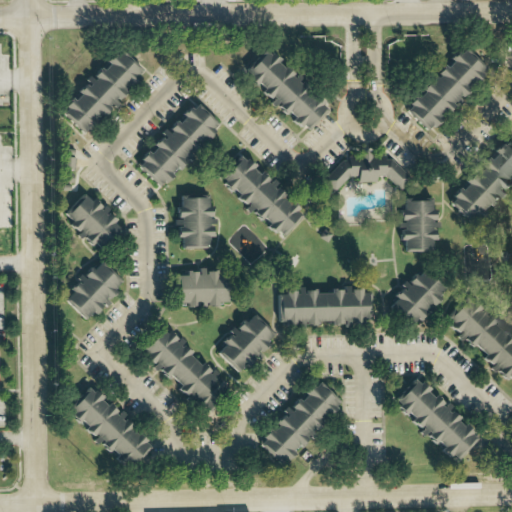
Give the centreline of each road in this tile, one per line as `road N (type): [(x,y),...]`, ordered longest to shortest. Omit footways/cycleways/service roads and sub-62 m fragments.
road 1 (residential): [(511,493),(0,504)]
road 2 (residential): [(0,17),(511,11)]
road 3 (residential): [(39,503),(32,0)]
